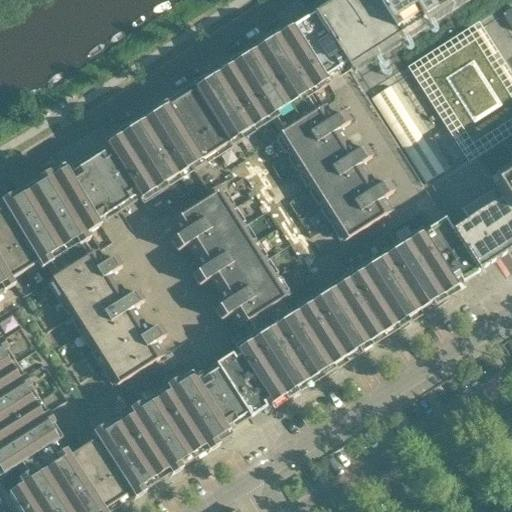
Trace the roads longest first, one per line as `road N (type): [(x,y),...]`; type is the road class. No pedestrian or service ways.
road 1 (residential): [(197,511),(511,312)]
road 2 (residential): [(0,179),(281,0)]
